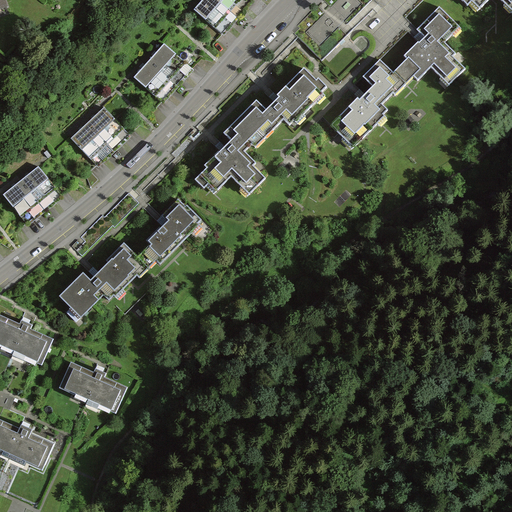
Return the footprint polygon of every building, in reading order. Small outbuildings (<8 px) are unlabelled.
[(250,0),(203,0),(195,9),(222,33),(250,0)] [(511,0),(461,0),(470,9),(473,7),(479,14),(493,0),(499,0),(511,13),(511,12),(511,0)] [(469,75),(457,63),(460,60),(448,48),(464,33),(444,12),(422,34),(429,41),(408,62),(412,65),(424,77),(417,83),(421,87),(435,74),(452,92),(469,75)] [(194,71),(165,45),(135,79),(163,104),(194,71)] [(392,117),(386,112),(397,101),(398,102),(417,83),(424,77),(412,65),(397,79),(383,66),(367,82),(377,92),(363,106),(361,104),(352,113),(356,117),(346,127),(343,124),(335,131),(357,154),(388,124),(387,122),(392,117)] [(316,85),(304,72),(277,99),(279,101),(266,114),(256,104),(240,119),(264,144),(284,124),(291,131),(323,99),(321,97),(327,91),(319,82),(316,85)] [(131,139),(104,110),(70,141),(96,170),(131,139)] [(252,172),(255,169),(243,157),(251,149),(255,153),(264,144),(240,119),(223,136),(230,144),(223,151),(205,169),(207,172),(195,184),(204,193),(207,190),(214,197),(230,182),(248,200),(264,185),(252,172)] [(61,197),(39,168),(3,196),(26,225),(61,197)] [(104,215),(83,236),(87,240),(78,249),(84,255),(114,225),(116,227),(138,205),(128,195),(106,217),(109,219),(108,219),(104,215)] [(201,225),(186,210),(185,210),(177,203),(161,219),(168,226),(162,232),(159,230),(147,242),(150,245),(144,251),(158,266),(172,252),(175,255),(199,231),(197,229),(201,225)] [(129,288),(126,285),(134,278),(137,281),(154,263),(128,238),(110,257),(112,258),(94,276),(87,269),(64,293),(75,304),(86,314),(103,296),(109,302),(113,297),(114,298),(116,295),(119,298),(129,288)] [(0,342),(5,345),(4,349),(26,358),(28,354),(47,361),(57,335),(34,326),(35,322),(25,318),(24,322),(0,312),(0,342)] [(63,386),(79,393),(77,397),(100,406),(102,402),(120,409),(130,383),(107,374),(109,370),(99,366),(97,370),(73,361),(63,386)] [(0,447),(5,450),(4,454),(26,463),(28,459),(47,466),(57,440),(34,431),(35,427),(25,423),(24,427),(0,417),(0,447)]
